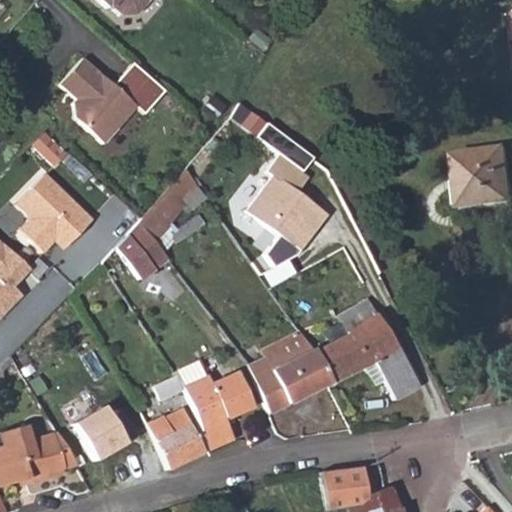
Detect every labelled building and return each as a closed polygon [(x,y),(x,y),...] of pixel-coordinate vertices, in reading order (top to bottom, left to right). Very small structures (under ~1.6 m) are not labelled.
[(93,0),(105,8),(108,4),(119,14),(133,13),(144,0),(93,0)] [(161,90),(130,62),(110,84),(107,88),(100,82),(100,76),(79,58),(56,83),(73,98),(70,102),(71,117),(100,143),(132,106),(140,113),(161,90)] [(110,84),(100,76),(100,82),(107,88),(110,84)] [(240,126),(256,134),(263,119),(247,112),(240,126)] [(55,165),(67,151),(42,131),(31,144),(55,165)] [(455,151),(462,205),(511,198),(511,195),(504,145),(455,151)] [(275,155),(262,172),(268,176),(241,211),(292,252),(315,223),(286,199),(303,178),(275,155)] [(187,214),(203,202),(180,171),(147,207),(137,218),(161,249),(171,241),(161,227),(183,209),(187,214)] [(40,174),(11,204),(25,219),(14,230),(38,253),(47,244),(49,241),(58,250),(87,220),(40,174)] [(137,280),(167,257),(161,249),(137,218),(111,246),(137,280)] [(56,252),(58,250),(49,241),(47,244),(56,252)] [(0,313),(12,301),(12,290),(8,287),(25,270),(0,245),(0,313)] [(343,335),(310,352),(326,385),(361,367),(373,362),(394,401),(422,382),(395,345),(391,347),(375,316),(369,309),(374,307),(371,298),(334,317),(343,335)] [(261,358),(247,363),(252,375),(258,400),(265,414),(326,385),(310,352),(296,331),(257,350),(261,358)] [(201,359),(171,371),(174,376),(183,390),(199,426),(206,449),(232,438),(224,417),(251,405),(238,373),(214,382),(211,375),(208,376),(201,359)] [(183,390),(174,376),(152,386),(158,401),(183,390)] [(160,415),(142,424),(165,469),(201,452),(181,409),(161,418),(160,415)] [(0,511),(1,511),(0,508),(0,487),(20,481),(22,486),(57,476),(60,470),(74,465),(52,432),(26,440),(23,426),(0,432),(0,511)] [(357,498),(355,471),(317,472),(325,510),(341,504),(357,498)] [(341,504),(345,511),(396,511),(384,488),(357,498),(341,504)] [(185,511),(183,503),(163,508),(163,511),(185,511)]
